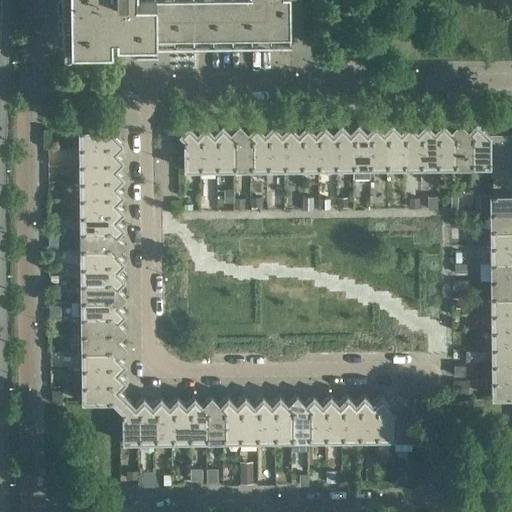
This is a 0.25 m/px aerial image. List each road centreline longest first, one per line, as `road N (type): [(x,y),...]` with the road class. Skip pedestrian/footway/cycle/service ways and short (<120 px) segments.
road 1 (unclassified): [(433,505),(424,369),(148,375),(144,88)]
road 2 (secondary): [(5,511),(6,0)]
road 3 (residential): [(164,511),(433,505)]
road 4 (residential): [(144,88),(346,83)]
road 5 (residential): [(346,83),(511,83)]
